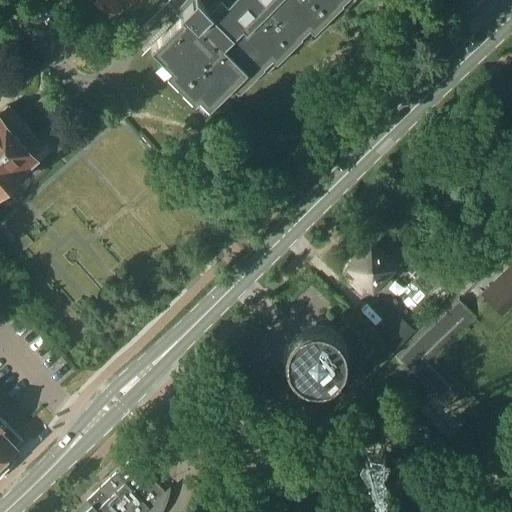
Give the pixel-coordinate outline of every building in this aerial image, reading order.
[(109,16),(120,6),(114,0),(95,0),(95,1),(109,16)] [(240,89),(264,65),(263,64),(272,56),(275,59),(301,34),(310,26),(314,30),(343,1),(342,0),(190,0),(181,10),(186,15),(184,17),(181,15),(150,46),(170,66),(166,70),(196,99),(199,96),(209,106),(231,84),(237,90),(239,88),(240,89)] [(35,102),(61,132),(70,124),(44,95),(35,102)] [(0,188),(16,175),(15,174),(35,156),(34,155),(44,147),(39,143),(40,142),(11,109),(1,118),(0,116),(0,188)] [(195,155),(189,148),(182,154),(188,161),(195,155)] [(369,245),(349,266),(353,270),(348,276),(362,290),(368,284),(372,287),(375,284),(378,287),(385,280),(381,277),(392,266),(369,245)] [(511,303),(511,265),(482,295),(502,313),(511,303)] [(396,357),(420,381),(445,407),(462,390),(433,360),(478,316),(459,296),(396,357)] [(399,315),(386,330),(381,335),(389,343),(397,350),(415,331),(399,315)] [(287,365),(288,368),(289,372),(291,375),(293,378),(296,381),(298,383),(302,385),(305,386),(308,388),(312,388),(316,388),(319,388),(323,388),(326,386),(330,385),(333,383),(336,381),(338,378),(341,375),(342,372),(344,368),(345,365),(345,361),(345,358),(345,354),(344,350),(343,347),(341,343),(339,340),(336,338),(333,335),(330,333),(327,331),(323,330),(320,329),(316,329),(312,329),(308,330),(305,331),(301,333),(298,335),(295,337),(293,340),(291,343),(289,346),(287,350),(286,354),(286,357),(286,361),(287,365)] [(383,411),(377,421),(394,432),(400,421),(383,411)] [(0,475),(15,461),(8,454),(22,440),(0,416),(0,475)] [(148,460),(150,461),(155,455),(145,445),(139,450),(140,452),(141,454),(142,456),(144,458),(146,459),(148,460)] [(159,511),(160,511),(152,504),(165,491),(132,457),(116,473),(116,472),(87,500),(91,505),(83,511),(159,511)]
